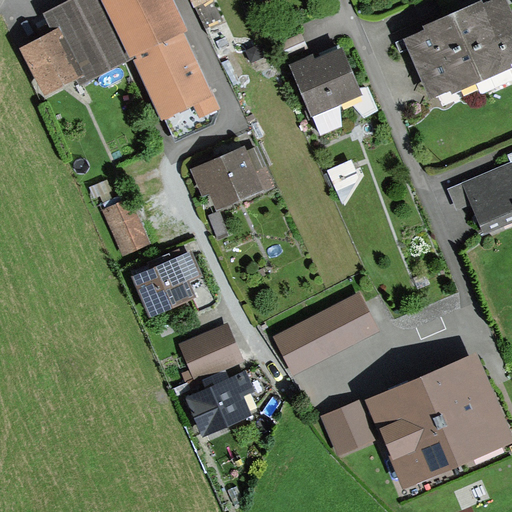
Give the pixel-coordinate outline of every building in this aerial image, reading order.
[(123,59),(136,52),(110,0),(80,0),(48,17),(53,25),(76,71),(81,80),(123,59)] [(110,0),(136,52),(137,55),(179,35),(181,34),(164,0),(110,0)] [(511,29),(499,1),(411,39),(410,36),(396,42),(400,51),(414,45),(434,92),(470,75),(471,76),(486,70),(486,68),(502,60),(503,62),(511,58),(511,29)] [(45,87),(76,71),(53,25),(39,32),(44,42),(27,51),(45,87)] [(216,116),(179,35),(137,55),(176,138),(179,139),(214,123),(216,116)] [(278,44),(285,58),(303,49),(297,36),(278,44)] [(320,134),(341,125),(339,97),(355,89),(337,47),(321,54),(324,62),(297,73),(311,106),(309,107),(320,134)] [(256,188),(257,193),(272,187),(263,165),(251,171),(242,151),(195,172),(202,188),(210,185),(218,205),(256,188)] [(511,162),(511,164),(468,184),(482,212),(476,215),(483,231),(511,218),(511,154),(509,155),(511,162)] [(329,170),(343,201),(355,183),(345,163),(329,170)] [(106,213),(123,250),(146,240),(130,203),(106,213)] [(216,236),(227,232),(220,215),(210,219),(216,236)] [(136,278),(150,311),(191,294),(183,274),(195,269),(189,255),(136,278)] [(294,369),(374,328),(358,297),(278,338),(294,369)] [(184,344),(198,378),(237,361),(223,328),(184,344)] [(376,404),(406,476),(503,435),(473,363),(376,404)] [(232,379),(189,399),(204,432),(247,413),(232,379)] [(373,436),(359,403),(326,418),(339,450),(373,436)]
